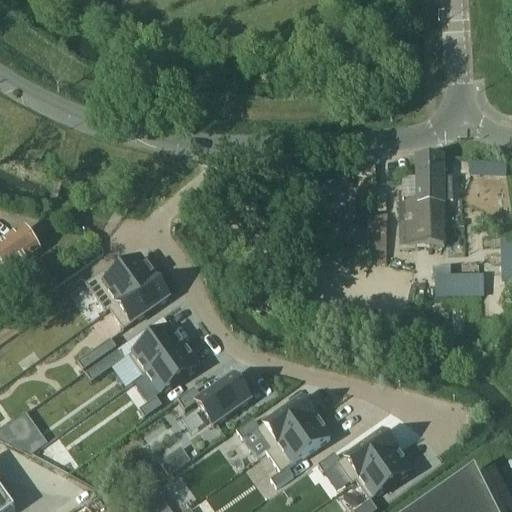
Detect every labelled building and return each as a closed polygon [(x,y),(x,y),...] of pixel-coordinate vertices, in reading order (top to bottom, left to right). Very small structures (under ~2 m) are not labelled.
[(444,250),(443,206),(452,205),(451,183),(442,183),(442,162),(417,162),(418,203),(400,203),(400,241),(396,241),(396,247),(400,247),(400,250),(444,250)] [(471,164),(470,179),(506,181),(506,166),(471,164)] [(366,218),(365,267),(385,270),(386,218),(366,218)] [(511,228),(498,229),(500,287),(511,286),(511,228)] [(39,256),(23,231),(1,246),(0,244),(0,272),(5,279),(39,256)] [(102,277),(84,289),(104,317),(153,282),(152,279),(155,277),(146,263),(142,266),(139,262),(107,285),(102,277)] [(450,270),(431,271),(431,280),(433,280),(434,302),(484,301),(484,278),(450,279),(450,270)] [(261,296),(256,276),(245,278),(250,299),(261,296)] [(153,282),(104,317),(105,318),(109,315),(123,335),(168,303),(153,282)] [(123,364),(110,373),(124,392),(132,387),(183,352),(169,332),(123,364)] [(109,344),(76,367),(82,375),(115,352),(109,344)] [(183,352),(132,387),(147,408),(155,402),(197,373),(195,369),(198,366),(189,353),(186,356),(183,352)] [(118,356),(85,379),(90,387),(110,373),(123,364),(118,356)] [(193,393),(176,405),(182,413),(193,405),(212,431),(250,404),(232,380),(200,402),(193,393)] [(147,408),(138,415),(144,423),(161,411),(155,402),(147,408)] [(258,432),(255,434),(255,435),(269,454),(265,457),(266,459),(315,424),(300,402),(258,432)] [(315,424),(266,459),(279,478),(280,478),(287,473),(329,443),(315,424)] [(252,425),(235,436),(241,445),(255,435),(255,434),(258,432),(252,425)] [(339,466),(336,468),(351,489),(355,486),(355,487),(397,458),(382,436),(339,466)] [(334,458),(316,470),(322,478),(336,468),(339,466),(334,458)] [(397,458),(355,487),(368,506),(369,506),(410,477),(397,458)] [(279,478),(269,485),(275,493),(292,481),(287,473),(280,478),(279,478)] [(492,511),(474,476),(423,511),(492,511)] [(0,511),(13,511),(0,493),(0,511)]
